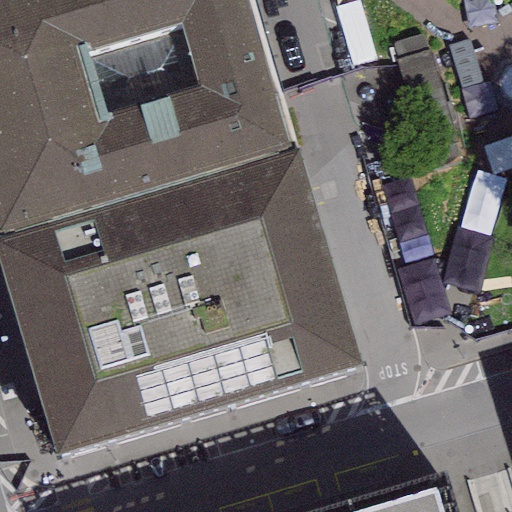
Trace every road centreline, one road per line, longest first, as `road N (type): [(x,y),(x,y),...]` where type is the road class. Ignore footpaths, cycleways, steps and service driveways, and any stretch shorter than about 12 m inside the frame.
road 1 (residential): [(287,0),(408,429)]
road 2 (residential): [(408,429),(118,511)]
